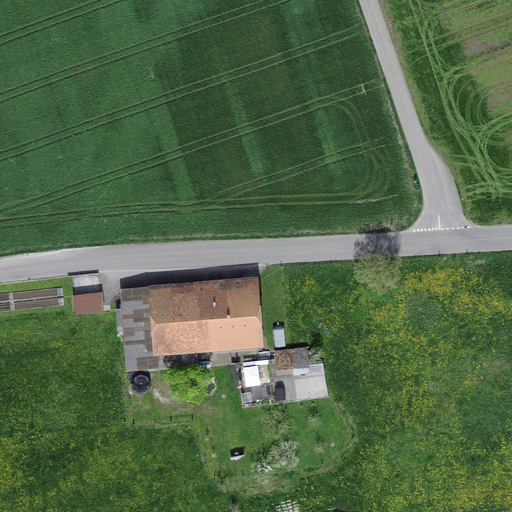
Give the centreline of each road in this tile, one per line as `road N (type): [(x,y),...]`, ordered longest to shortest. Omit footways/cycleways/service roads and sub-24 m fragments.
road 1 (tertiary): [(441,241),(0,272)]
road 2 (unclassified): [(441,241),(436,187),(370,0)]
